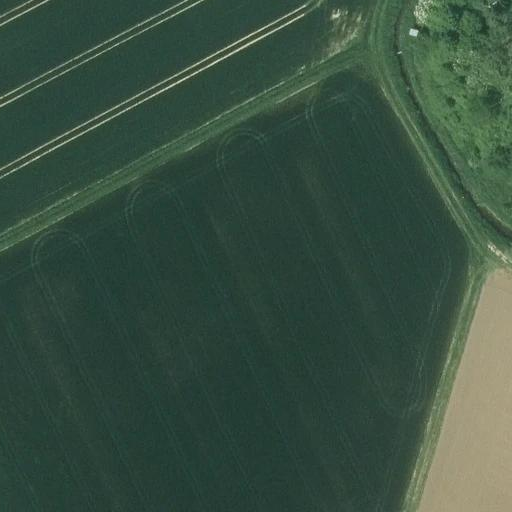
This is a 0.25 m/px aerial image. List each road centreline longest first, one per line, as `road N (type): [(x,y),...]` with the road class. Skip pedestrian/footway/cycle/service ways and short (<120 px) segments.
road 1 (track): [(0,268),(387,57)]
road 2 (track): [(399,0),(385,68),(494,262),(511,273)]
road 3 (track): [(501,266),(429,511)]
